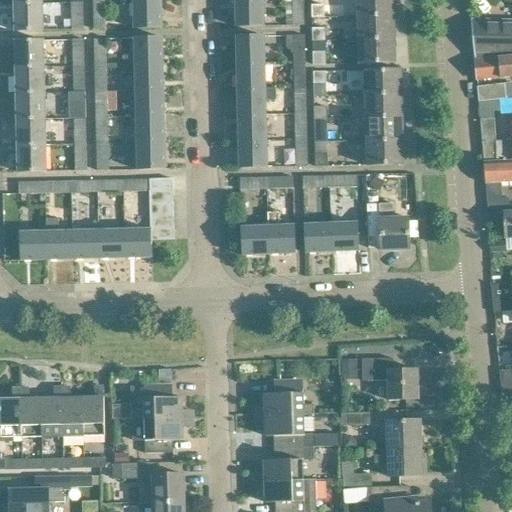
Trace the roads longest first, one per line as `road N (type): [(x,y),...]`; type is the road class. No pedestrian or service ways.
road 1 (residential): [(205,298),(201,0)]
road 2 (residential): [(450,0),(476,291)]
road 3 (residential): [(217,298),(476,291)]
road 4 (residential): [(476,291),(491,511)]
road 5 (residential): [(222,511),(217,298)]
road 6 (residential): [(0,304),(205,298)]
